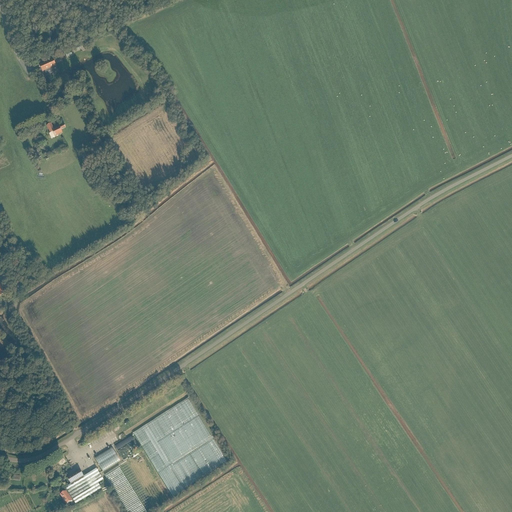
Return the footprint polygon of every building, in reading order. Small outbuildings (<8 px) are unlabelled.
[(53,60),(40,66),(44,76),(58,70),(53,60)] [(51,124),(47,127),(51,135),(53,134),(55,138),(63,134),(61,130),(65,128),(65,126),(54,131),(51,124)] [(103,480),(96,469),(91,473),(91,472),(87,475),(84,477),(71,485),(69,486),(66,488),(76,505),(99,490),(102,489),(98,483),(103,480)] [(67,479),(71,485),(84,477),(80,471),(76,474),(67,479)] [(66,492),(61,496),(66,505),(72,501),(68,494),(68,495),(66,492)]
